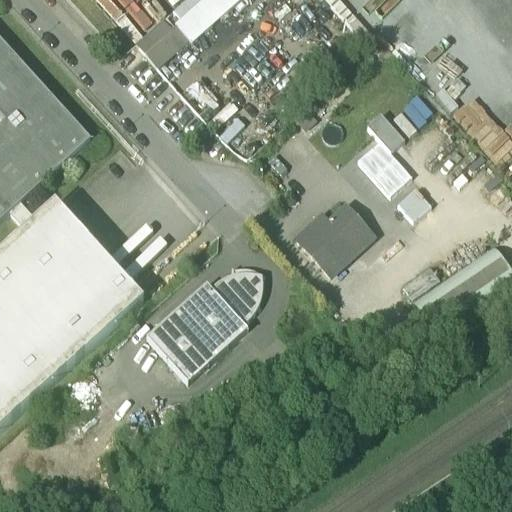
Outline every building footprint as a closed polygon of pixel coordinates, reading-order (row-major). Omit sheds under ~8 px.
[(208,0),(175,31),(176,32),(172,36),(162,26),(136,50),(156,73),(187,45),(191,49),(246,0),(208,0)] [(493,25),(511,13),(511,9),(506,0),(483,0),(479,3),(493,25)] [(90,145),(0,45),(0,226),(10,218),(20,208),(90,145)] [(375,147),(354,165),(386,203),(410,184),(387,157),(400,146),(377,119),(362,132),(375,147)] [(36,226),(20,208),(10,218),(26,236),(36,226)] [(26,236),(0,258),(0,436),(143,307),(55,210),(36,226),(26,236)] [(315,230),(297,246),(330,282),(372,244),(345,215),(322,237),(315,230)] [(511,280),(492,252),(411,307),(438,347),(511,296),(511,280)] [(244,280),(235,281),(229,283),(224,285),(219,288),(213,292),(215,294),(212,297),(242,329),(244,327),(246,329),(254,319),(260,307),(262,295),(261,282),(252,280),(244,280)] [(206,290),(146,345),(187,390),(247,336),(242,329),(212,297),(206,290)]
